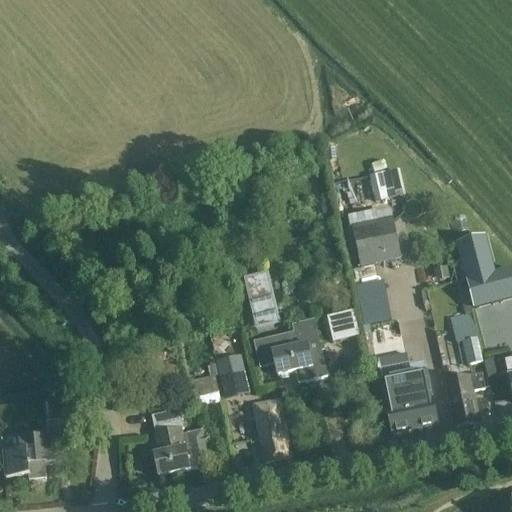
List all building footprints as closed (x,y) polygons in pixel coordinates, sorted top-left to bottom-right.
[(351,131),(354,155),(385,151),(382,127),(351,131)] [(381,201),(406,198),(403,170),(378,173),(381,201)] [(401,262),(392,222),(352,231),(361,271),(401,262)] [(455,242),(471,306),(511,295),(511,275),(510,267),(492,271),(483,235),(455,242)] [(361,278),(372,333),(395,328),(385,273),(361,278)] [(247,300),(256,333),(281,326),(268,274),(243,281),(243,279),(232,282),(238,302),(247,300)] [(327,319),(333,344),(359,338),(353,313),(327,319)] [(462,344),(468,368),(483,364),(471,313),(450,318),(457,346),(462,344)] [(477,320),(484,348),(495,345),(488,317),(477,320)] [(295,373),(298,385),(328,378),(314,321),(292,326),(294,334),(253,343),(260,370),(275,366),(277,377),(295,373)] [(219,377),(225,402),(250,396),(241,357),(216,364),(216,366),(215,366),(218,377),(219,377)] [(187,383),(193,410),(221,404),(215,378),(218,377),(215,366),(207,368),(209,378),(187,383)] [(379,380),(391,436),(439,426),(428,370),(379,380)] [(445,382),(455,429),(479,424),(473,394),(486,391),(482,375),(469,378),(469,377),(445,382)] [(74,399),(48,401),(50,424),(76,422),(74,399)] [(256,423),(264,464),(292,458),(284,418),(280,400),(252,405),(256,423)] [(153,455),(158,478),(210,467),(203,432),(184,436),(183,429),(179,412),(150,418),(158,454),(153,455)] [(29,478),(30,481),(47,480),(46,465),(61,464),(59,437),(37,439),(37,436),(17,438),(19,452),(4,453),(6,480),(29,478)]
